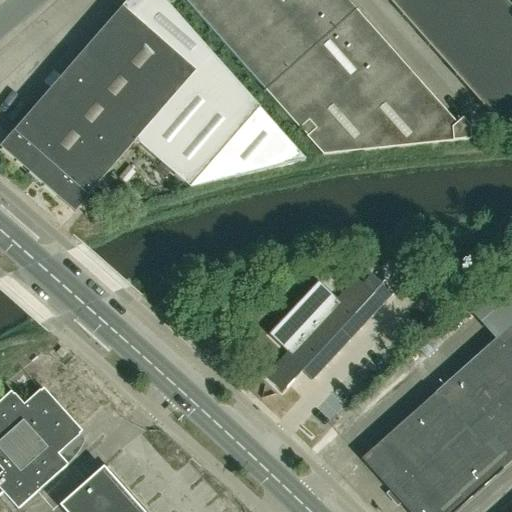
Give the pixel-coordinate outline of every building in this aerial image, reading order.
[(161,0),(129,0),(0,148),(75,213),(88,197),(135,143),(189,190),(190,189),(305,161),(161,0)] [(453,143),(470,141),(470,128),(463,120),(458,125),(346,0),(184,0),(288,117),(300,131),(301,130),(308,138),(307,138),(323,158),(453,144),(453,143)] [(511,116),(511,9),(504,0),(386,0),(389,2),(489,114),(511,116)] [(286,354),(264,378),(278,391),(278,392),(281,395),(286,390),(289,386),(304,370),(315,379),(315,378),(391,296),(392,296),(393,295),(392,295),(371,275),(370,276),(371,277),(363,285),(356,279),(355,280),(356,280),(337,300),(318,282),(268,336),(286,354)] [(397,507),(400,504),(407,511),(453,511),(511,459),(511,324),(361,460),(389,492),(386,495),(397,507)] [(67,454),(91,432),(51,386),(31,404),(19,390),(0,407),(0,503),(10,495),(25,511),(27,511),(79,468),(67,454)] [(154,511),(111,462),(65,502),(73,511),(154,511)]
